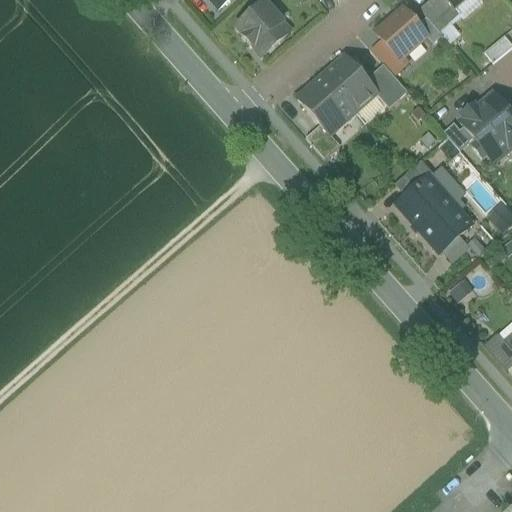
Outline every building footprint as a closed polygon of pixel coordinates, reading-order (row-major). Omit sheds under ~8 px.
[(205,0),(218,13),(233,0),(205,0)] [(441,0),(434,0),(418,14),(426,22),(437,35),(458,17),(453,11),(452,12),(441,0)] [(441,0),(452,12),(453,11),(466,0),(441,0)] [(266,4),(237,30),(263,60),(292,34),(266,4)] [(402,13),(375,37),(381,44),(399,64),(402,61),(425,41),(426,41),(417,30),(402,13)] [(437,35),(426,22),(417,30),(426,41),(425,41),(432,48),(441,40),(437,35)] [(511,46),(506,38),(483,55),(491,65),(511,50),(511,46)] [(399,64),(381,44),(370,54),(386,72),(394,65),(402,73),(408,68),(402,61),(399,64)] [(365,85),(344,62),(322,81),(354,117),(375,98),(376,98),(365,85)] [(402,73),(394,65),(386,72),(393,81),(402,73)] [(382,69),(365,85),(376,98),(375,98),(388,113),(406,96),(382,69)] [(354,117),(322,81),(296,104),(319,130),(328,140),(329,139),(354,117)] [(473,110),(461,120),(463,123),(459,126),(463,131),(459,135),(467,146),(472,142),(476,148),(472,152),(481,164),(486,160),(492,167),(511,149),(511,122),(493,99),(476,113),(473,110)] [(459,135),(453,127),(442,137),(459,156),(468,148),(467,146),(459,135)] [(328,140),(319,130),(305,143),(323,164),(339,150),(329,139),(328,140)] [(421,165),(394,189),(404,201),(427,180),(428,181),(432,178),(421,165)] [(428,181),(427,180),(404,201),(395,209),(438,258),(470,229),(428,181)] [(502,235),(511,226),(511,217),(502,206),(487,219),(502,235)] [(511,335),(502,345),(511,356),(511,335)]
